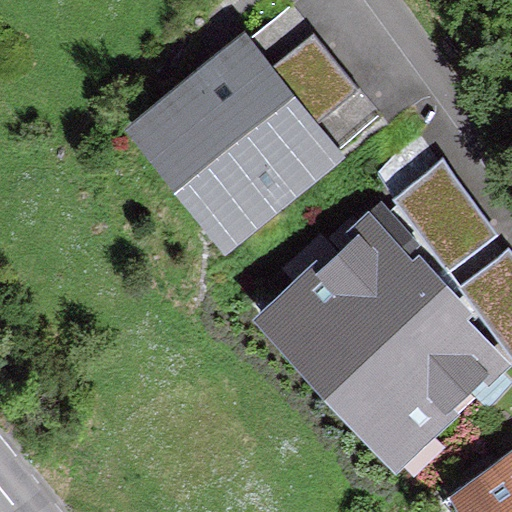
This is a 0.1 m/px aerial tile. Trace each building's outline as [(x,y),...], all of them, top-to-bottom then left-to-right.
[(266,65),(315,124),(362,86),(313,27),(266,65)] [(236,215),(315,150),(239,59),(160,124),(236,215)] [(509,338),(511,335),(511,226),(508,220),(503,223),(450,145),(399,179),(509,338)] [(511,367),(511,346),(379,208),(273,309),(417,459),(511,367)] [(511,511),(511,466),(466,500),(475,511),(511,511)]
